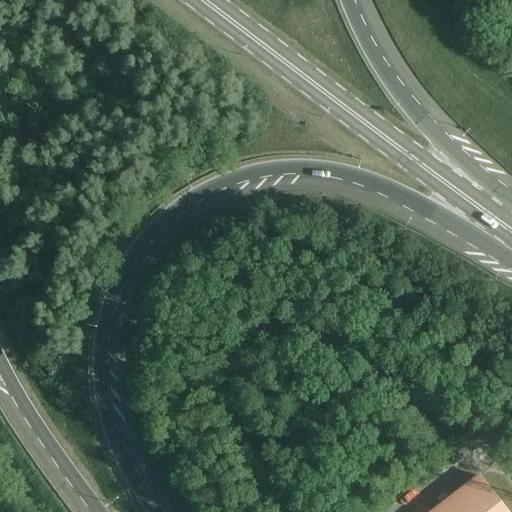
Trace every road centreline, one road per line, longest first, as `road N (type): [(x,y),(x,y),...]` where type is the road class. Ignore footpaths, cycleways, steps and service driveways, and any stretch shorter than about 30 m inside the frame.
road 1 (primary): [(156,511),(116,445),(100,352),(116,286),(157,225),(239,175),(317,167),(488,215)]
road 2 (primary): [(488,215),(203,0)]
road 3 (primary): [(488,215),(375,58),(347,0)]
road 4 (primary): [(0,361),(101,511)]
